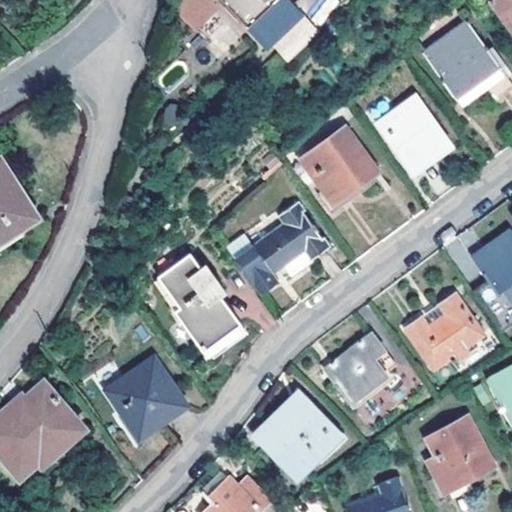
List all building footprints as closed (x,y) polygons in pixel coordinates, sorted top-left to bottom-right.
[(220,0),(270,47),(297,18),(277,0),(220,0)] [(302,13),(287,0),(277,0),(297,18),(302,13)] [(333,0),(314,0),(304,13),(320,25),(337,3),(333,0)] [(511,0),(490,0),(499,11),(511,30),(511,0)] [(511,30),(499,11),(485,21),(506,50),(511,45),(511,30)] [(511,83),(467,21),(422,53),(454,98),(482,78),(496,97),(511,85),(511,83)] [(384,126),(411,166),(447,140),(419,101),(384,126)] [(347,129),(302,161),(334,205),(378,172),(347,129)] [(451,146),(447,140),(411,166),(415,171),(451,146)] [(17,233),(37,221),(34,217),(31,219),(21,204),(24,202),(10,180),(7,182),(0,170),(0,166),(1,166),(0,164),(0,233),(5,231),(10,240),(18,235),(17,233)] [(285,224),(235,261),(261,297),(279,283),(272,273),(286,263),(294,273),(328,248),(295,204),(279,216),(285,224)] [(471,290),(479,303),(511,280),(511,233),(510,230),(470,258),(486,280),(471,290)] [(0,251),(20,239),(18,235),(10,240),(5,231),(0,233),(0,251)] [(191,257),(160,278),(180,309),(174,313),(205,360),(242,333),(232,320),(219,301),(225,296),(205,267),(201,270),(191,257)] [(153,283),(174,313),(180,309),(160,278),(153,283)] [(424,320),(409,331),(437,372),(456,359),(460,365),(472,356),(468,350),(486,338),(457,296),(442,307),(449,319),(431,331),(424,320)] [(246,339),(242,333),(205,360),(209,365),(246,339)] [(372,358),(383,351),(371,334),(323,369),(349,404),(385,377),(372,358)] [(396,369),(383,351),(372,358),(385,377),(396,369)] [(141,434),(165,417),(150,395),(171,381),(155,358),(110,389),(141,434)] [(511,367),(488,380),(511,425),(511,367)] [(2,413),(0,414),(0,456),(19,476),(46,451),(50,456),(82,427),(42,381),(4,415),(2,413)] [(150,395),(165,417),(180,407),(186,403),(171,381),(150,395)] [(296,393),(253,434),(258,439),(271,427),(277,433),(307,403),(296,393)] [(271,427),(258,439),(296,478),(339,436),(307,403),(277,433),(271,427)] [(441,455),(429,461),(446,493),(494,466),(469,417),(432,437),(441,455)] [(199,493),(204,498),(226,477),(221,472),(199,493)] [(235,486),(226,477),(204,498),(210,504),(201,511),(252,511),(257,507),(261,511),(271,501),(246,476),(235,486)] [(383,495),(345,507),(347,511),(409,511),(397,477),(379,483),(383,495)]
